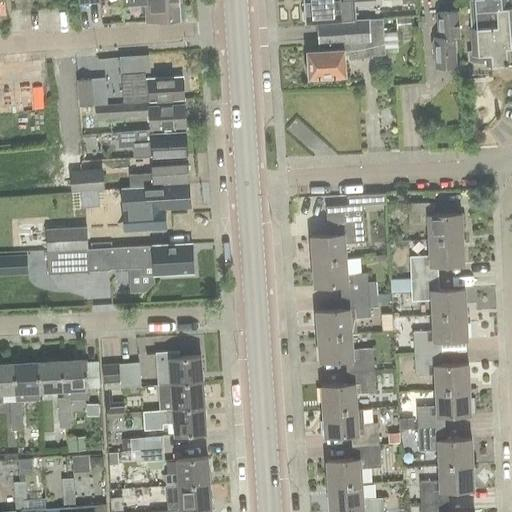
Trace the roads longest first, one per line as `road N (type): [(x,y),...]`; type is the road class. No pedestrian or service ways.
road 1 (residential): [(511,152),(481,169),(249,179)]
road 2 (residential): [(0,330),(260,319)]
road 3 (residential): [(240,29),(0,46)]
road 4 (secondary): [(273,511),(260,319)]
road 5 (secondary): [(249,179),(240,29)]
road 6 (secondary): [(260,319),(249,179)]
